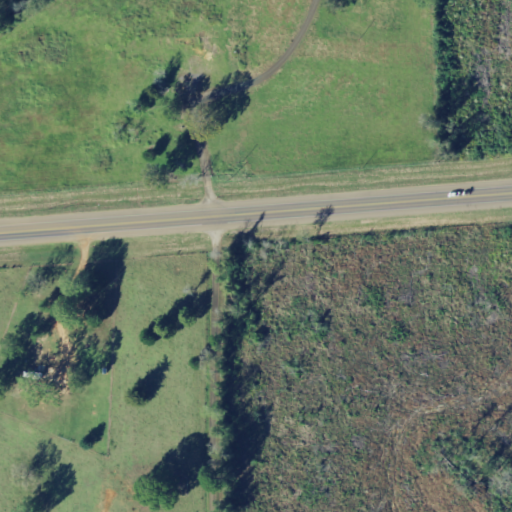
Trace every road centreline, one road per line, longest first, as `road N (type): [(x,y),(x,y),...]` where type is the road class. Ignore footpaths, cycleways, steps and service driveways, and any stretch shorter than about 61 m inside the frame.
road 1 (trunk): [(0,243),(511,199)]
road 2 (residential): [(227,511),(227,227)]
